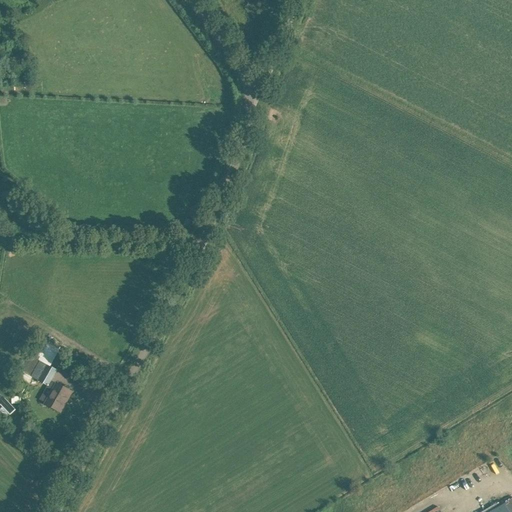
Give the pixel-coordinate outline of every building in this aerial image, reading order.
[(32,356),(38,359),(29,376),(31,377),(49,386),(58,370),(43,362),(50,350),(39,344),(32,356)] [(29,376),(23,372),(19,380),(27,384),(31,377),(29,376)] [(72,392),(63,387),(57,384),(46,404),(59,411),(66,400),(67,401),(72,392)] [(3,396),(0,398),(0,405),(8,415),(15,409),(3,396)] [(511,511),(511,498),(510,499),(505,502),(504,503),(505,504),(491,511),(511,511)]
